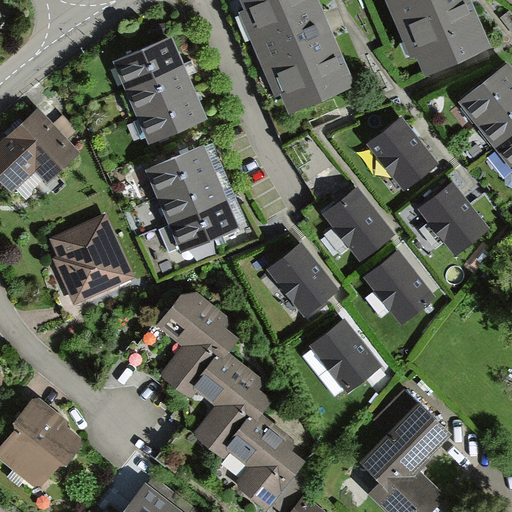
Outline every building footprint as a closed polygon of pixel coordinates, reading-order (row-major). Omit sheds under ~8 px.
[(313,0),(247,0),(250,6),(254,4),(262,23),(259,25),(279,72),(282,70),(290,88),(286,90),(294,109),(350,85),(313,0)] [(465,0),(400,0),(414,32),(418,31),(426,50),(422,51),(431,70),(486,47),(465,0)] [(168,38),(119,59),(130,86),(180,64),(168,38)] [(180,64),(130,86),(141,112),(191,91),(180,64)] [(511,97),(511,72),(506,65),(463,98),(481,121),(511,97)] [(191,91),(141,112),(153,139),(203,118),(191,91)] [(511,134),(511,97),(481,121),(499,144),(511,134)] [(74,151),(38,112),(25,124),(19,117),(13,123),(19,130),(0,146),(0,171),(13,185),(42,158),(53,170),(74,151)] [(401,119),(371,142),(405,186),(435,162),(401,119)] [(511,171),(511,134),(499,144),(501,146),(488,157),(504,178),(511,171)] [(201,146),(151,167),(162,194),(212,173),(201,146)] [(212,173),(162,194),(174,221),(224,199),(212,173)] [(452,184),(423,207),(457,250),(486,227),(452,184)] [(357,189),(328,212),(361,255),(391,232),(357,189)] [(224,199),(174,221),(174,222),(160,228),(170,251),(184,245),(185,247),(214,235),(219,246),(227,243),(222,232),(235,226),(224,199)] [(131,275),(104,216),(54,238),(62,257),(66,255),(72,269),(64,272),(70,286),(59,291),(71,318),(123,295),(117,281),(131,275)] [(301,244),(271,268),(306,311),(335,288),(301,244)] [(432,296),(398,252),(368,276),(402,319),(432,296)] [(198,382),(222,352),(232,339),(218,328),(222,323),(223,320),(222,318),(221,316),(195,296),(182,297),(171,311),(167,308),(133,351),(187,395),(198,382)] [(344,321),(315,344),(348,387),(378,364),(344,321)] [(233,440),(254,413),(265,400),(251,389),(255,383),(255,379),(222,352),(198,382),(220,400),(220,408),(211,419),(212,425),(233,440)] [(406,390),(378,419),(392,433),(365,460),(384,478),(373,490),(395,511),(423,511),(441,495),(420,474),(424,470),(419,466),(430,455),(426,452),(447,431),(406,390)] [(36,406),(29,406),(17,420),(18,427),(2,447),(2,455),(17,467),(25,466),(28,463),(41,473),(49,473),(59,459),(66,459),(77,445),(77,438),(64,427),(63,421),(53,413),(47,414),(36,406)] [(254,413),(233,440),(230,444),(253,461),(253,469),(244,479),(244,485),(266,502),(299,461),(285,450),(289,445),(289,442),(287,439),(254,413)] [(164,456),(188,475),(207,452),(183,433),(164,456)] [(296,497),(310,479),(301,472),(288,490),(296,497)] [(181,499),(153,477),(131,505),(116,494),(104,509),(107,511),(180,511),(174,507),(181,499)] [(322,511),(304,497),(291,511),(322,511)]
